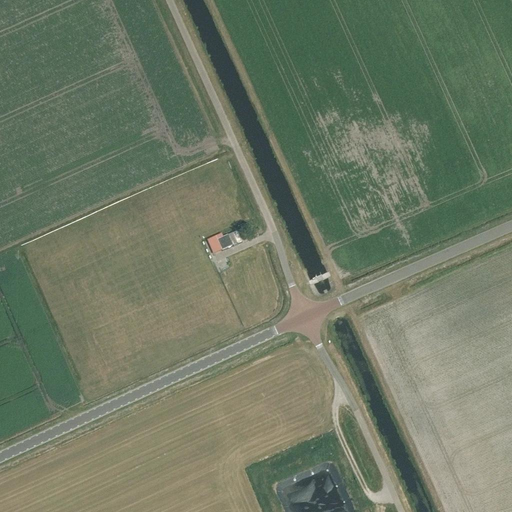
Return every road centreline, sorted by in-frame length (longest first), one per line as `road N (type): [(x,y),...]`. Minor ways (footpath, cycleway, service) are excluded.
road 1 (unclassified): [(305,315),(169,0)]
road 2 (unclassified): [(0,456),(305,315)]
road 3 (unclassified): [(305,315),(511,226)]
road 4 (unclassified): [(401,511),(305,315)]
